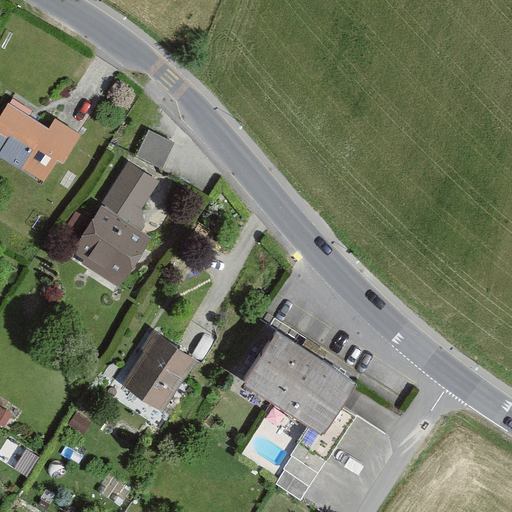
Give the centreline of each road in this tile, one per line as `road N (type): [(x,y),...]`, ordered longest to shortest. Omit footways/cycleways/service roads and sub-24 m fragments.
road 1 (tertiary): [(451,370),(354,287),(139,56),(54,0)]
road 2 (residential): [(361,511),(451,370)]
